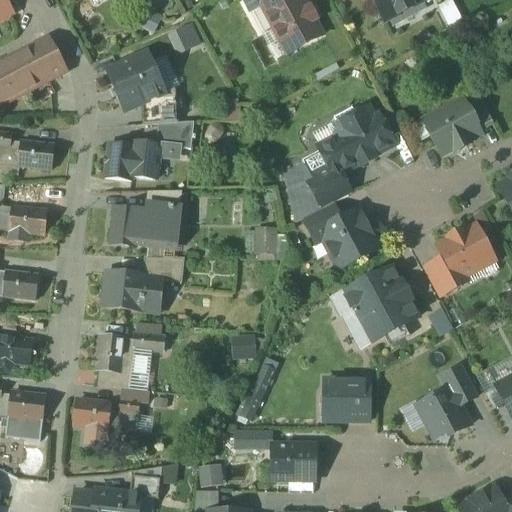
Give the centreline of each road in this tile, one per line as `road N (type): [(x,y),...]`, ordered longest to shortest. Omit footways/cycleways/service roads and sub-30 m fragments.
road 1 (residential): [(43,0),(80,77),(85,120),(63,359)]
road 2 (residential): [(367,467),(410,486),(466,478),(511,454)]
